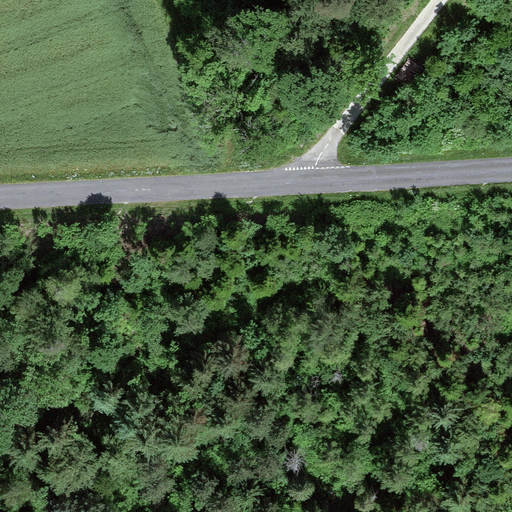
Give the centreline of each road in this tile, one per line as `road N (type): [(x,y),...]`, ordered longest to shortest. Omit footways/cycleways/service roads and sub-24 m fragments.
road 1 (tertiary): [(511,163),(0,199)]
road 2 (track): [(301,176),(438,0)]
